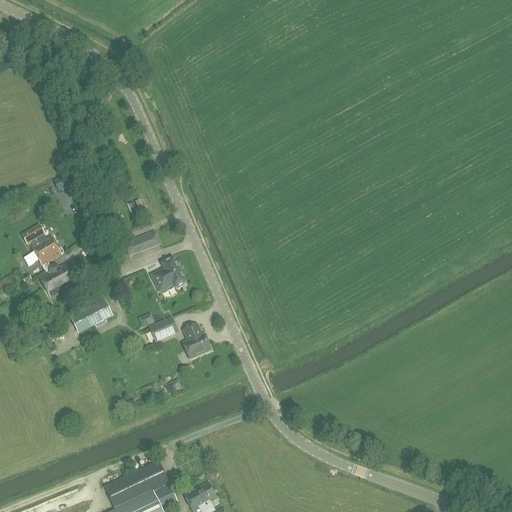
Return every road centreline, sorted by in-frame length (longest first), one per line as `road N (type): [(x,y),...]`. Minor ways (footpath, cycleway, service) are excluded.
road 1 (tertiary): [(462,511),(288,437),(264,402),(126,90),(78,43),(0,3)]
road 2 (track): [(46,25),(112,228),(127,237),(181,212)]
